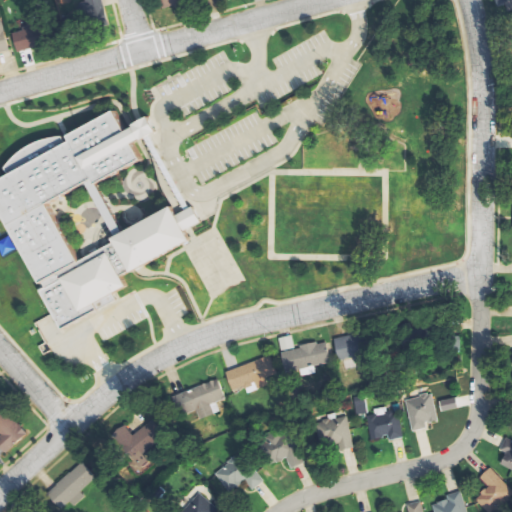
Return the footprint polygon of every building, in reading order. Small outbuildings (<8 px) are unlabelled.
[(74,22),(103,20),(102,0),(84,0),(85,1),(73,1),(74,22)] [(508,12),(511,11),(511,0),(496,0),(498,7),(506,5),(508,12)] [(0,54),(11,52),(4,20),(0,20),(0,54)] [(18,52),(46,44),(41,24),(13,31),(18,52)] [(61,328),(116,301),(112,293),(126,286),(121,276),(191,241),(185,230),(202,222),(194,206),(176,215),(173,209),(75,258),(47,202),(92,179),(93,182),(139,159),(131,144),(156,132),(149,117),(123,129),(113,109),(4,163),(10,174),(0,178),(0,207),(41,290),(42,290),(61,328)] [(358,334),(335,339),(340,360),(362,355),(358,334)] [(286,372),(332,364),(328,341),(295,347),(293,335),(280,338),(286,372)] [(233,391),(247,387),(248,392),(269,386),(266,378),(277,374),(271,357),(227,371),(233,391)] [(226,399),(220,380),(179,393),(186,415),(198,411),(201,418),(215,413),(212,403),(226,399)] [(414,431),(427,428),(426,424),(439,420),(433,393),(406,400),(414,431)] [(443,412),(459,408),(456,397),(441,401),(443,412)] [(0,437),(0,446),(6,453),(28,434),(1,402),(0,403),(0,432),(2,436),(0,437)] [(372,440),(390,437),(390,440),(405,437),(400,411),(388,413),(386,407),(382,408),(383,413),(367,416),(372,440)] [(339,451),(355,448),(347,411),(318,417),(325,446),(337,443),(339,451)] [(134,435),(126,425),(114,434),(141,470),(150,463),(144,454),(166,437),(154,420),(134,435)] [(292,468),(305,462),(290,428),(267,438),(269,442),(263,444),(272,465),(288,458),(292,468)] [(501,450),(507,453),(501,465),(511,469),(511,440),(507,438),(501,450)] [(216,473),(231,492),(246,480),(254,490),(263,483),(240,454),(216,473)] [(48,494),(65,511),(99,479),(83,461),(48,494)] [(480,477),(489,486),(476,498),(488,511),(508,511),(509,511),(506,507),(511,501),(511,489),(491,467),(480,477)] [(468,511),(462,491),(447,496),(448,500),(433,504),(435,511),(468,511)] [(219,511),(202,494),(182,511),(219,511)] [(425,511),(424,502),(408,504),(408,511),(425,511)]
